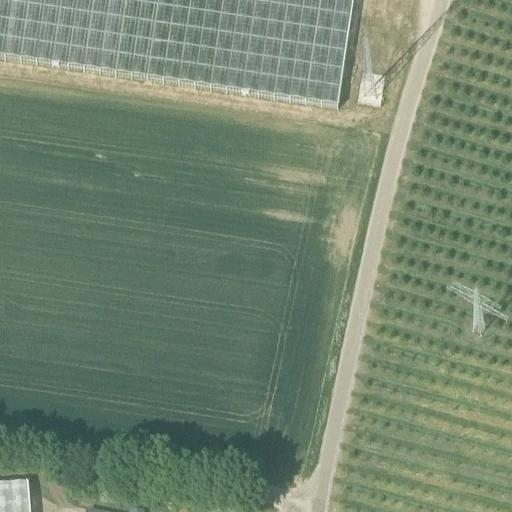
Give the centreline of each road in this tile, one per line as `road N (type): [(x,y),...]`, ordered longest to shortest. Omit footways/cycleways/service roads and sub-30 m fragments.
road 1 (unclassified): [(313,502),(401,125),(441,0)]
road 2 (unclassified): [(313,502),(0,455)]
